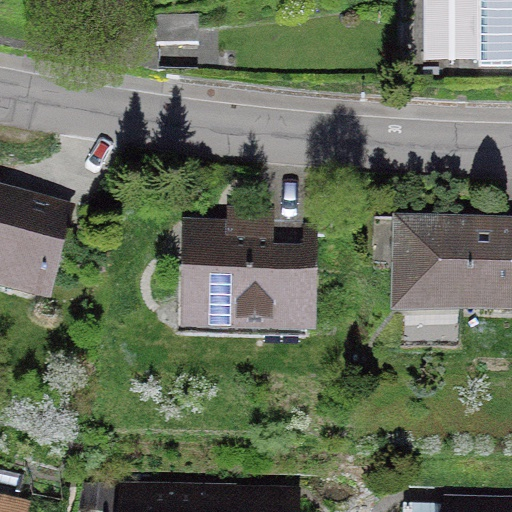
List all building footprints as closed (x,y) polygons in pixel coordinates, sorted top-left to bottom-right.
[(197,8),(157,7),(155,61),(196,62),(197,8)] [(0,293),(81,313),(102,222),(7,200),(13,174),(0,170),(0,293)] [(249,242),(208,241),(206,336),(343,338),(344,238),(322,238),(322,263),(299,263),(300,223),(249,223),(249,242)] [(511,232),(419,230),(417,318),(511,319),(511,232)] [(0,511),(39,511),(42,499),(0,490),(0,511)] [(314,511),(315,504),(137,494),(136,511),(314,511)]
